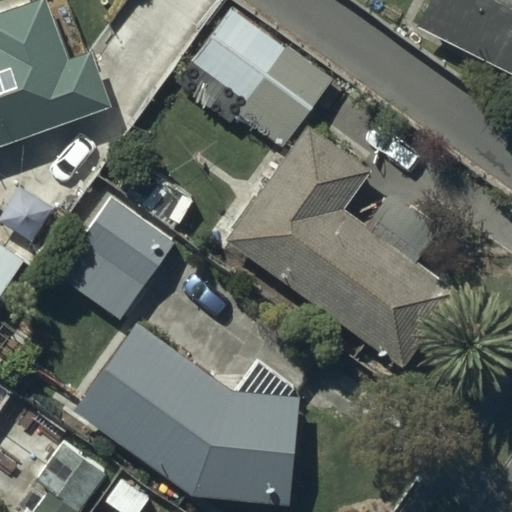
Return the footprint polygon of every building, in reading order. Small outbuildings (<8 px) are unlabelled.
[(64,61),(41,0),(25,0),(0,9),(0,129),(101,94),(86,53),(64,61)] [(511,0),(427,0),(419,17),(511,62),(511,0)] [(322,72),(234,6),(181,75),(235,116),(246,101),(280,127),(322,72)] [(360,165),(308,128),(231,235),(402,356),(452,286),(334,202),(360,165)] [(166,240),(98,192),(48,262),(116,310),(166,240)] [(0,280),(16,257),(0,246),(0,280)] [(227,388),(136,322),(78,400),(193,483),(287,492),(296,395),(227,388)] [(72,511),(103,466),(65,441),(42,476),(53,483),(33,511),(72,511)]
